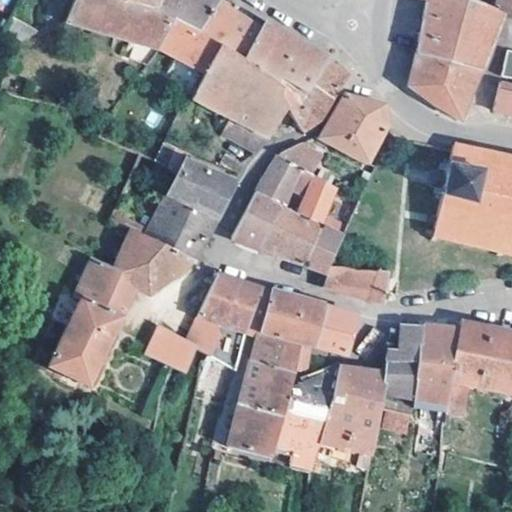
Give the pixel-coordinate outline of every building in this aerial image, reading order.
[(48,0),(43,17),(48,28),(65,21),(71,0),(48,0)] [(218,4),(219,0),(71,0),(65,21),(159,48),(177,20),(199,33),(218,4)] [(481,68),(502,15),(469,0),(421,0),(426,0),(421,29),(417,52),(481,68)] [(506,18),(511,19),(511,0),(469,0),(502,15),(507,17),(506,18)] [(199,33),(177,20),(159,48),(205,74),(221,46),(243,59),(260,30),(259,29),(236,14),(218,4),(199,33)] [(281,32),(263,22),(259,29),(260,30),(243,59),(221,46),(205,74),(192,99),(237,121),(268,136),(287,110),(276,97),(279,92),(275,86),(282,72),(298,43),(281,32)] [(347,74),(329,61),(298,43),(282,72),(275,86),(279,92),(276,97),(287,110),(300,133),(314,125),(347,74)] [(461,115),(481,68),(417,52),(411,74),(407,87),(433,107),(458,121),(461,115)] [(511,52),(506,52),(500,77),(506,78),(511,79),(511,52)] [(494,111),(511,115),(511,85),(499,83),(496,97),(494,111)] [(386,123),(382,103),(343,97),(317,139),(316,141),(365,163),(381,134),(386,123)] [(237,121),(229,137),(257,152),(268,136),(237,121)] [(165,167),(174,147),(164,144),(155,162),(162,165),(165,167)] [(278,154),(277,155),(312,174),(321,157),(299,144),(278,154)] [(511,160),(451,146),(450,149),(432,234),(511,252),(511,160)] [(231,236),(233,240),(244,245),(263,251),(283,207),(321,226),(335,187),(312,174),(277,155),(253,196),(231,236)] [(234,182),(185,160),(167,196),(215,218),(224,201),(234,182)] [(211,238),(206,236),(215,218),(167,196),(145,238),(193,261),(201,247),(205,248),(211,238)] [(283,207),(263,251),(284,259),(302,266),(321,226),(283,207)] [(342,237),(340,236),(321,226),(302,266),(315,270),(323,274),(328,266),(342,237)] [(180,271),(193,261),(145,238),(131,231),(129,232),(111,269),(92,259),(73,296),(78,299),(46,367),(87,386),(134,290),(147,296),(180,271)] [(323,274),(321,288),(346,294),(351,270),(328,266),(323,274)] [(366,300),(372,271),(351,270),(346,294),(366,300)] [(381,297),(387,271),(372,271),(366,300),(369,301),(380,303),(381,297)] [(249,332),(257,335),(269,292),(262,290),(240,282),(216,274),(196,316),(216,323),(216,339),(207,355),(235,369),(246,331),(249,332)] [(314,343),(323,308),(309,303),(269,292),(257,335),(250,363),(280,369),(289,337),(314,343)] [(343,357),(353,316),(338,312),(323,308),(314,343),(312,350),(343,357)] [(511,330),(489,326),(460,320),(459,330),(448,399),(449,403),(465,406),(470,386),(511,394),(511,330)] [(397,351),(386,350),(383,375),(382,392),(415,397),(415,394),(421,326),(405,325),(399,325),(397,351)] [(158,326),(145,353),(144,356),(183,375),(198,346),(158,326)] [(449,403),(448,399),(459,330),(439,328),(421,326),(415,394),(415,397),(449,403)] [(302,371),(306,349),(312,350),(314,343),(289,337),(280,369),(290,371),(293,374),(302,371)] [(293,374),(290,371),(280,369),(250,363),(240,403),(282,414),(289,390),(293,374)] [(318,441),(336,369),(320,376),(313,379),(292,462),(312,467),(320,441),(318,441)] [(383,375),(352,370),(336,369),(318,441),(320,441),(374,455),(374,446),(382,392),(383,375)] [(313,379),(289,390),(282,414),(271,457),(292,462),(313,379)] [(385,410),(412,411),(412,400),(385,399),(385,410)] [(271,457),(282,414),(240,403),(229,446),(271,457)]
